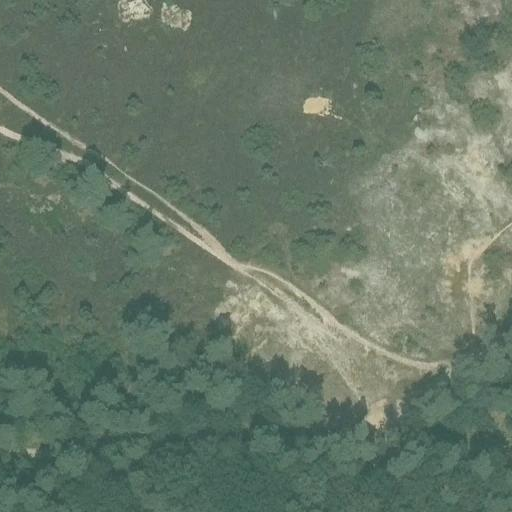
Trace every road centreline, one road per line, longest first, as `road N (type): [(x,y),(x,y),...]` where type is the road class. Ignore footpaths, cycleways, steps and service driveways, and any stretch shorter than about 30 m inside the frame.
road 1 (unknown): [(0,86),(235,262),(282,279),(332,319),(409,406)]
road 2 (track): [(0,459),(392,436)]
road 3 (track): [(511,461),(392,436)]
